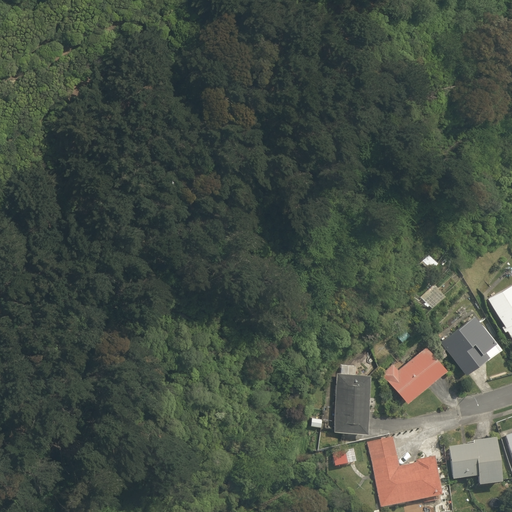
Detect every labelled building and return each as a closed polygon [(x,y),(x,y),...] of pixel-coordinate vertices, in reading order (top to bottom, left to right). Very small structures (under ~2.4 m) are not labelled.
[(429,306),(441,293),(429,282),(417,295),(429,306)] [(503,330),(511,346),(511,284),(486,299),(501,325),(499,326),(501,331),(503,330)] [(438,342),(463,374),(483,358),(485,360),(499,349),(486,332),(485,333),(472,316),(438,342)] [(403,402),(443,368),(424,346),(397,369),(393,363),(380,374),(403,402)] [(339,371),(354,372),(354,366),(339,364),(339,371)] [(332,430),(364,432),(368,374),(336,371),(332,430)] [(311,417),(309,426),(320,427),(321,418),(311,417)] [(397,468),(391,437),(365,442),(379,509),(440,496),(432,457),(414,460),(414,464),(397,468)] [(475,477),(476,487),(499,484),(493,440),(470,442),(471,445),(447,448),(451,480),(475,477)]
